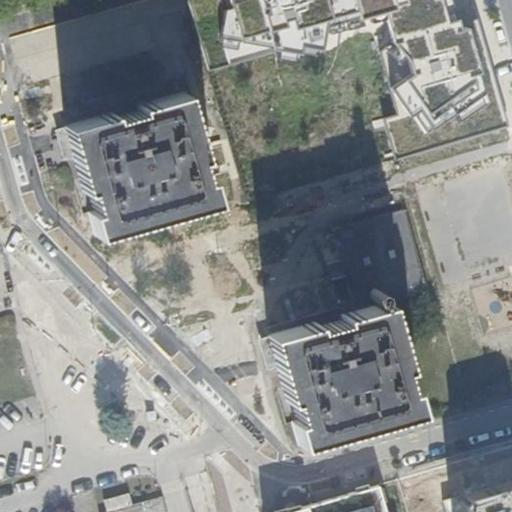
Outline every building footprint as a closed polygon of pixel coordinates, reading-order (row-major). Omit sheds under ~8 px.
[(273,52),(274,47),(315,56),(322,27),(367,14),(368,16),(382,12),(422,0),(187,0),(208,71),(273,52)] [(507,127),(476,18),(454,25),(452,18),(442,21),(436,0),(422,0),(382,12),(388,37),(390,43),(377,52),(396,115),(382,119),(394,160),(507,127)] [(184,91),(67,125),(73,146),(96,234),(214,201),(184,91)] [(479,174),(475,187),(504,195),(508,182),(479,174)] [(352,311),(381,303),(422,291),(399,210),(329,231),(338,261),(343,279),(352,311)] [(343,279),(338,261),(325,265),(329,282),(343,279)] [(381,303),(352,311),(265,337),(275,371),(296,445),(413,411),(381,303)] [(511,511),(511,473),(493,479),(495,487),(485,489),(488,497),(491,511),(511,511)] [(493,479),(483,482),(485,489),(495,487),(493,479)] [(485,489),(483,482),(441,494),(443,500),(485,489)] [(382,511),(375,486),(283,511),(382,511)] [(443,500),(446,511),(491,511),(488,497),(485,489),(443,500)] [(166,511),(162,496),(103,511),(166,511)]
